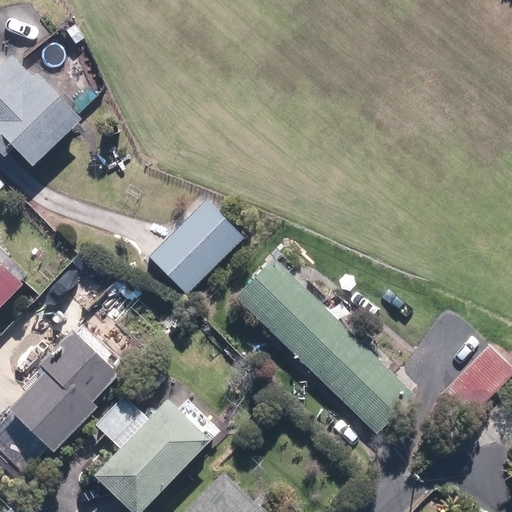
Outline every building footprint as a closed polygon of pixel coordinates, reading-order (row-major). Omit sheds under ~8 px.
[(0,64),(0,156),(7,150),(27,170),(77,122),(31,75),(26,80),(5,59),(0,64)] [(241,238),(202,200),(164,239),(146,259),(186,297),(241,238)] [(413,396),(268,259),(230,299),(375,436),(413,396)] [(0,302),(16,285),(0,269),(0,302)] [(37,371),(1,411),(49,454),(91,408),(87,405),(112,377),(65,334),(34,368),(37,371)] [(511,374),(511,366),(489,345),(439,397),(466,423),(511,374)] [(123,511),(138,511),(204,443),(160,402),(145,417),(123,396),(93,428),(116,449),(88,479),(123,511)] [(511,433),(503,436),(511,470),(511,433)] [(255,511),(217,474),(179,511),(255,511)]
